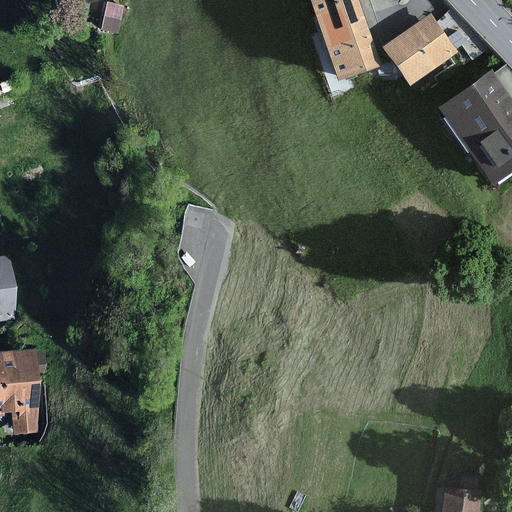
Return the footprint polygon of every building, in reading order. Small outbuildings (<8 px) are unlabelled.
[(318,0),(329,31),(371,17),(365,0),(318,0)] [(101,25),(119,28),(123,6),(105,3),(101,25)] [(462,56),(433,16),(390,47),(419,87),(462,56)] [(329,31),(346,81),(388,66),(371,17),(329,31)] [(511,177),(511,76),(503,64),(444,108),(502,185),(511,177)] [(0,322),(11,321),(2,254),(0,254),(0,322)] [(40,436),(34,345),(0,347),(0,418),(9,418),(11,438),(40,436)] [(483,511),(486,490),(449,487),(447,511),(483,511)]
